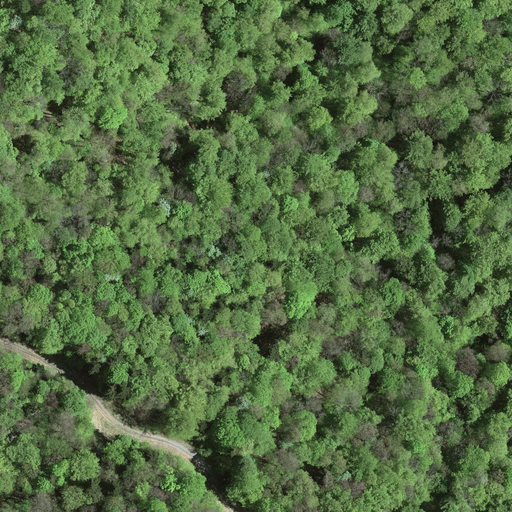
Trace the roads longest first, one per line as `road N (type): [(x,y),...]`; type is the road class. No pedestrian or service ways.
road 1 (track): [(511,316),(474,312),(419,290),(364,260),(337,234),(218,101),(199,0)]
road 2 (track): [(0,336),(75,378),(111,419),(197,459),(241,511)]
